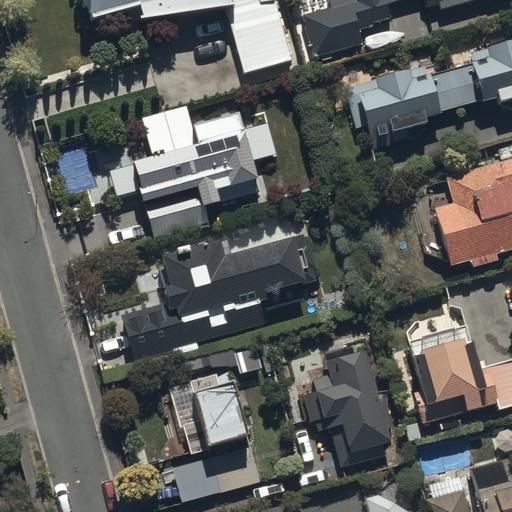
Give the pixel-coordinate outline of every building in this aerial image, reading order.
[(82,0),(91,28),(139,13),(144,28),(224,18),(244,87),(292,73),(274,12),(264,15),(260,0),(82,0)] [(331,11),(304,19),(316,60),(363,45),(359,31),(392,21),(389,11),(424,0),(428,11),(439,8),(441,14),(485,0),(487,0),(489,2),(494,0),(346,0),(330,5),(331,11)] [(428,69),(408,75),(407,72),(374,81),(375,84),(345,92),(355,132),(366,130),(372,154),(415,144),(426,131),(423,121),(497,100),(500,110),(511,111),(511,41),(486,49),(487,53),(469,58),(472,66),(430,78),(428,69)] [(198,146),(135,163),(136,169),(113,176),(120,199),(143,193),(157,244),(212,228),(208,212),(259,197),(255,183),(260,182),(256,168),(277,162),(268,127),(244,134),(239,115),(193,128),(198,146)] [(511,164),(446,182),(452,208),(433,213),(449,272),(472,266),(473,271),(497,265),(496,260),(511,255),(511,164)] [(173,254),(175,259),(159,264),(168,293),(163,295),(167,308),(121,321),(133,366),(264,329),(262,322),(304,310),(300,296),(319,291),(306,243),(292,247),(291,244),(222,263),(218,247),(188,256),(186,250),(173,254)] [(417,325),(407,338),(422,395),(414,397),(422,428),(496,408),(498,414),(511,410),(511,362),(479,371),(468,330),(453,334),(448,317),(417,325)] [(262,374),(256,353),(234,358),(240,380),(262,374)] [(337,374),(327,377),(328,379),(312,384),(316,397),(299,402),(308,428),(313,426),(316,435),(327,432),(340,473),(384,460),(382,454),(391,451),(386,434),(393,432),(383,400),(377,402),(363,358),(335,367),(337,374)] [(188,458),(207,453),(219,499),(260,487),(231,388),(229,382),(220,385),(217,376),(188,384),(199,423),(180,428),(188,458)] [(511,511),(511,464),(470,476),(479,511),(511,511)] [(467,511),(463,495),(426,505),(427,511),(467,511)] [(404,511),(376,497),(363,500),(366,511),(404,511)]
